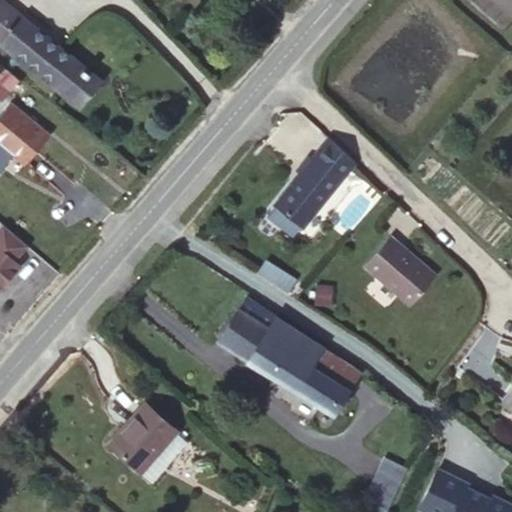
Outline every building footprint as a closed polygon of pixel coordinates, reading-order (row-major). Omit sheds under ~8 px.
[(0,0),(0,43),(65,95),(86,69),(0,0)] [(178,0),(164,0),(152,12),(166,27),(186,7),(178,0)] [(0,100),(1,101),(18,82),(0,66),(0,100)] [(86,69),(65,95),(77,106),(98,79),(86,69)] [(9,104),(0,114),(0,143),(24,163),(47,134),(9,104)] [(24,163),(0,143),(0,161),(15,173),(24,163)] [(301,173),(275,204),(276,205),(300,227),(302,228),(339,184),(307,158),(298,169),(301,173)] [(300,227),(276,205),(266,217),(291,237),(300,227)] [(0,284),(18,264),(12,259),(26,244),(3,224),(0,227),(0,284)] [(391,235),(365,265),(411,305),(437,276),(391,235)] [(245,298),(217,341),(333,414),(361,371),(245,298)] [(511,383),(501,399),(511,406),(511,383)] [(143,404),(109,444),(141,471),(175,432),(143,404)] [(387,511),(407,467),(384,457),(363,502),(383,511),(387,511)] [(467,481),(437,467),(417,507),(427,511),(511,511),(511,503),(505,500),(503,503),(466,485),(467,481)]
